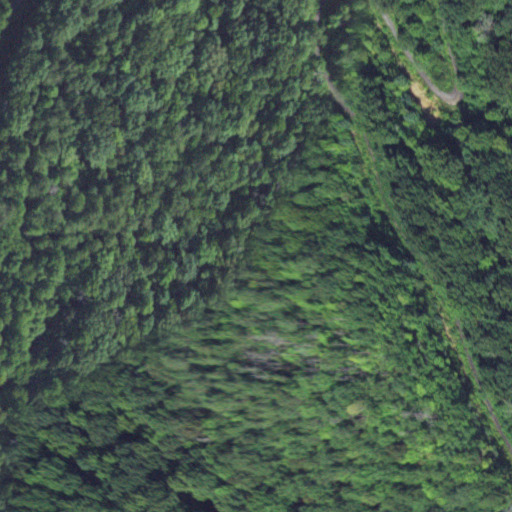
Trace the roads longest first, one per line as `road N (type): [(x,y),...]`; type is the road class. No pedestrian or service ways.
road 1 (residential): [(511,449),(455,309),(389,206),(360,121),(324,78),(316,54),(320,0),(391,25),(430,89),(455,95),(461,81),(440,0)]
road 2 (track): [(0,106),(62,0)]
